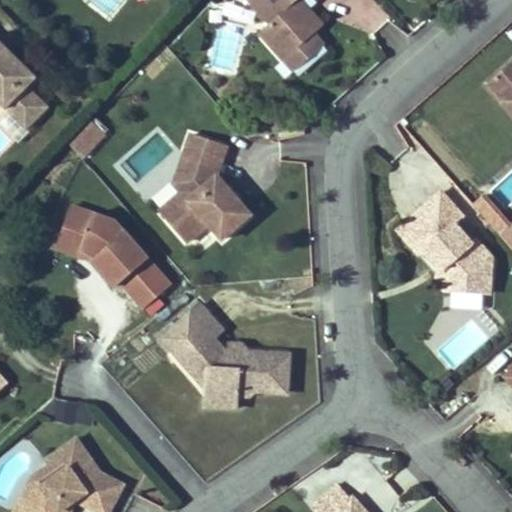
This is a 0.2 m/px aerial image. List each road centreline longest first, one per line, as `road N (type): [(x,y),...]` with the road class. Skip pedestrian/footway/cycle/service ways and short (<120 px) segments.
road 1 (residential): [(501,0),(340,148),(358,402)]
road 2 (residential): [(358,402),(212,509)]
road 3 (residential): [(212,509),(96,375)]
road 4 (residential): [(358,402),(403,419),(487,511)]
